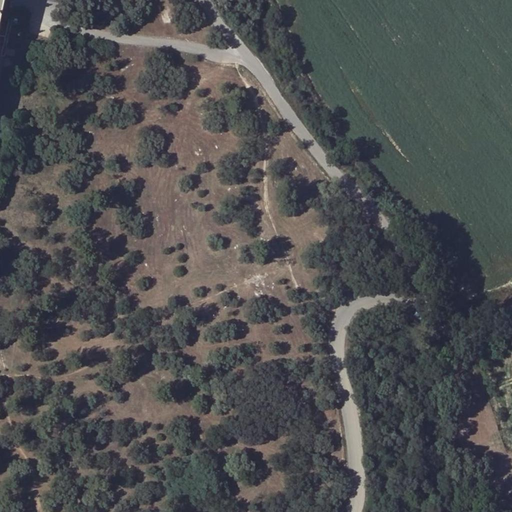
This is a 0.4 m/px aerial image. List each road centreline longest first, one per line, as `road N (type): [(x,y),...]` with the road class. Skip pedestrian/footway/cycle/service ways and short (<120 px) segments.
road 1 (unclassified): [(406,306),(403,258),(250,63)]
road 2 (unclassified): [(406,306),(377,292),(342,308),(333,326),(360,489),(354,511)]
road 3 (unclassified): [(250,63),(37,28),(41,0)]
road 4 (unclassified): [(511,327),(467,348),(406,306)]
